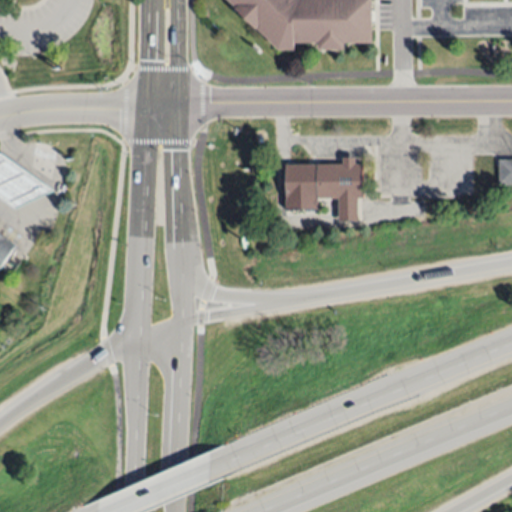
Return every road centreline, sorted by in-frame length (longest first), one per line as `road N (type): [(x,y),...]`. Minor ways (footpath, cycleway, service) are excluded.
road 1 (residential): [(150,107),(511,101)]
road 2 (secondary): [(153,0),(139,341)]
road 3 (motorway): [(511,347),(233,464)]
road 4 (secondary): [(185,276),(175,0)]
road 5 (motorway): [(271,511),(511,408)]
road 6 (motorway): [(511,265),(279,303)]
road 7 (primary): [(176,511),(184,327)]
road 8 (primary): [(139,341),(133,511)]
road 9 (motorway): [(139,341),(73,371),(0,420)]
road 10 (residential): [(0,120),(150,107)]
road 11 (motorway): [(233,464),(123,511)]
